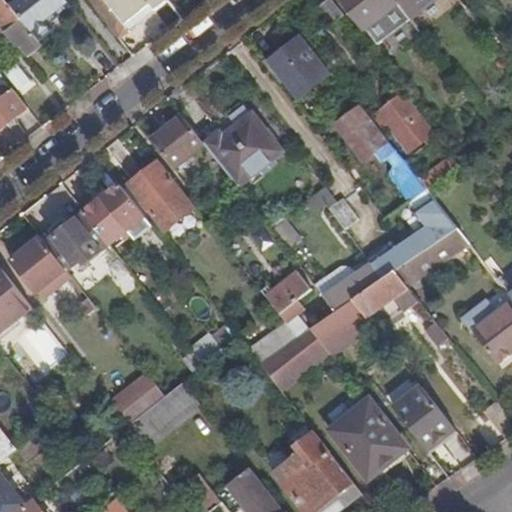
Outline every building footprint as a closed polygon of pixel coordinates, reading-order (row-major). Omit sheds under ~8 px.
[(29,59),(44,47),(24,21),(22,21),(4,0),(1,0),(0,1),(0,21),(3,25),(0,27),(0,37),(2,40),(8,35),(20,51),(22,50),(29,59)] [(55,29),(76,12),(66,0),(22,0),(13,7),(24,21),(44,47),(59,34),(55,29)] [(157,12),(171,1),(169,0),(90,0),(90,1),(122,42),(133,33),(128,25),(152,6),(157,12)] [(333,27),(346,17),(332,0),(329,0),(319,8),(333,27)] [(366,29),(399,3),(396,0),(352,0),(347,5),(366,29)] [(396,0),(399,3),(413,21),(439,0),(396,0)] [(271,63),(294,93),(305,85),(300,78),(319,62),(302,39),(271,63)] [(20,64),(8,72),(23,94),(35,85),(20,64)] [(0,132),(30,108),(17,91),(7,99),(4,102),(0,96),(0,93),(2,93),(0,90),(0,132)] [(404,95),(374,118),(383,130),(388,127),(410,154),(435,136),(404,95)] [(222,133),(206,145),(240,189),(286,154),(255,114),(225,137),(222,133)] [(383,140),(364,114),(352,124),(348,119),(339,125),(365,161),(375,154),(371,149),(383,140)] [(182,116),(152,140),(176,170),(205,147),(182,116)] [(428,190),(463,167),(455,157),(421,181),(428,190)] [(416,199),(428,190),(403,159),(392,168),(416,199)] [(130,186),(166,232),(194,210),(158,163),(130,186)] [(121,185),(104,199),(132,235),(137,231),(134,227),(146,217),(121,185)] [(104,199),(86,213),(111,245),(123,236),(126,239),(132,235),(104,199)] [(346,200),(341,203),(331,211),(346,231),(360,219),(346,200)] [(394,274),(458,230),(436,202),(418,214),(427,228),(389,254),(385,248),(367,259),(372,266),(374,265),(385,280),(394,274)] [(46,244),(67,271),(82,259),(86,263),(111,245),(86,213),(46,244)] [(137,231),(132,235),(136,241),(154,227),(146,217),(134,227),(137,231)] [(287,222),(274,232),(289,252),(302,242),(287,222)] [(407,289),(469,245),(458,230),(394,274),(407,289)] [(46,244),(41,238),(12,261),(37,294),(67,271),(46,244)] [(326,298),(337,313),(354,302),(385,280),(374,265),(372,266),(358,275),(326,298)] [(323,278),(315,284),(326,298),(358,275),(355,272),(350,269),(342,269),(325,281),(323,278)] [(0,333),(32,309),(2,270),(0,271),(0,333)] [(299,273),(268,298),(282,316),(313,290),(299,273)] [(354,302),(367,319),(407,290),(394,274),(385,280),(354,302)] [(372,325),(377,331),(407,309),(416,301),(407,290),(367,319),(372,325)] [(97,310),(85,294),(77,300),(89,315),(97,310)] [(438,347),(447,339),(416,301),(407,309),(438,347)] [(331,352),(333,355),(372,325),(367,319),(354,302),(337,313),(314,330),(331,352)] [(500,365),(511,355),(511,302),(497,314),(488,302),(464,320),(500,365)] [(251,350),(262,365),(300,339),(288,323),(251,350)] [(213,338),(224,352),(242,339),(230,325),(213,338)] [(262,365),(283,391),(331,352),(314,330),(300,339),(262,365)] [(195,352),(206,367),(224,352),(213,338),(195,352)] [(107,404),(127,429),(166,397),(147,373),(107,404)] [(134,438),(145,452),(202,406),(184,384),(166,397),(127,429),(134,438)] [(428,452),(455,430),(423,389),(396,410),(428,452)] [(369,478),(407,448),(370,402),(332,430),(369,478)] [(486,413),(508,440),(511,436),(511,421),(498,403),(486,413)] [(51,437),(63,428),(57,420),(45,429),(51,437)] [(305,511),(340,511),(364,494),(307,422),(289,436),(307,460),(295,470),(292,466),(278,476),(305,511)] [(0,464),(18,451),(0,428),(0,464)] [(127,429),(91,456),(93,459),(98,457),(103,463),(134,438),(127,429)] [(0,511),(19,511),(28,506),(0,468),(0,511)] [(285,511),(252,469),(229,487),(248,511),(285,511)] [(189,485),(209,511),(212,511),(223,504),(201,475),(189,485)] [(106,511),(128,511),(118,498),(104,509),(106,511)] [(28,506),(19,511),(42,511),(34,501),(28,506)]
